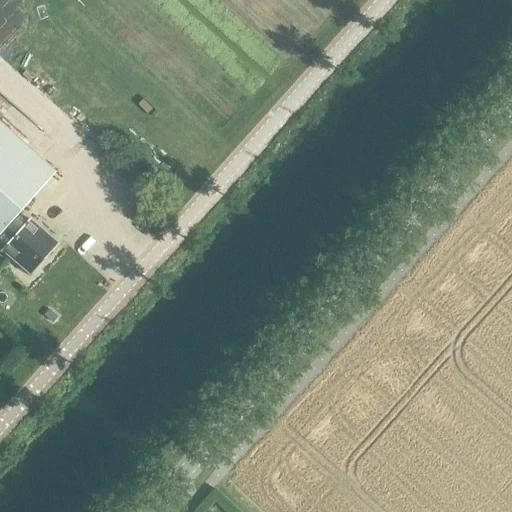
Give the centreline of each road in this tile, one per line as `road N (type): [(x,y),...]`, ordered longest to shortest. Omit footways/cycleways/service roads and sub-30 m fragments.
road 1 (tertiary): [(382,0),(0,425)]
road 2 (secondary): [(149,511),(511,106)]
